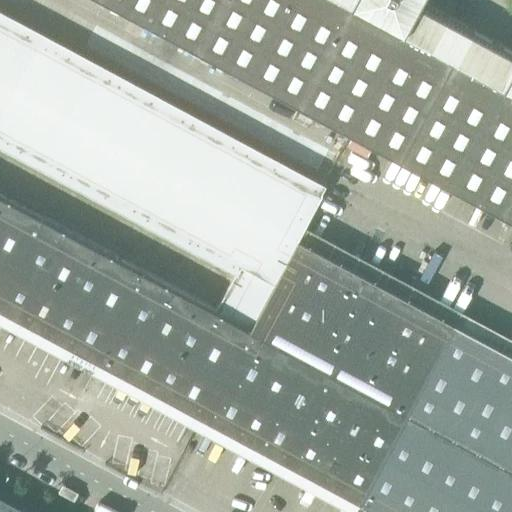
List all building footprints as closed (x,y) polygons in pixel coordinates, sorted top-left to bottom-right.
[(426,3),(422,1),(422,0),(108,0),(176,36),(249,76),(480,200),(511,217),(511,49),(508,47),(486,35),(472,28),(426,3)] [(327,184),(0,7),(0,17),(320,189),(323,191),(327,184)] [(236,270),(216,308),(250,327),(298,237),(305,225),(323,191),(320,189),(0,17),(0,133),(240,263),(236,270)] [(240,263),(0,133),(0,142),(236,270),(240,263)] [(208,417),(363,501),(403,423),(456,321),(298,237),(250,327),(216,308),(0,192),(0,305),(95,357),(107,363),(116,368),(129,375),(140,381),(153,388),(166,395),(176,401),(188,407),(203,415),(208,417)] [(511,351),(511,335),(305,225),(298,237),(456,321),(511,351)] [(0,322),(354,511),(356,511),(363,501),(355,496),(344,490),(333,485),(319,477),(306,470),(295,464),(284,458),(273,452),(262,447),(250,440),(238,433),(226,427),(214,421),(208,417),(203,415),(188,407),(176,401),(166,395),(153,388),(140,381),(129,375),(116,368),(107,363),(95,357),(84,351),(61,339),(50,333),(39,327),(27,320),(13,313),(4,308),(0,305),(0,322)] [(511,351),(456,321),(403,423),(511,481),(511,351)] [(511,511),(511,481),(403,423),(363,501),(382,511),(384,511),(511,511)] [(37,511),(36,511),(28,507),(15,500),(9,496),(0,491),(0,511),(37,511)] [(384,511),(382,511),(363,501),(356,511),(384,511)]
